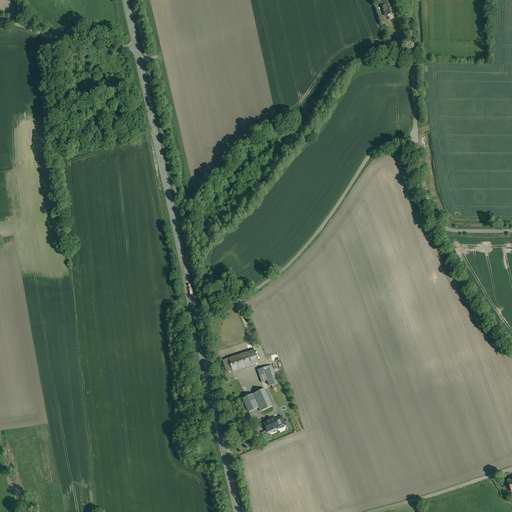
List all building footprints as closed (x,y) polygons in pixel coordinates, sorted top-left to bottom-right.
[(391,0),(389,0),(381,3),(386,17),(396,13),(391,0)] [(254,350),(229,359),(233,371),(258,363),(254,350)] [(267,367),(257,370),(262,383),(271,379),(267,367)] [(264,389),(247,397),(238,379),(225,384),(234,403),(243,399),(249,412),(259,408),(270,403),(264,389)] [(270,403),(259,408),(260,411),(259,411),(262,419),(275,413),(270,403)] [(275,418),(264,423),(267,431),(268,432),(276,428),(277,430),(286,426),(282,417),(275,420),(275,418)]
